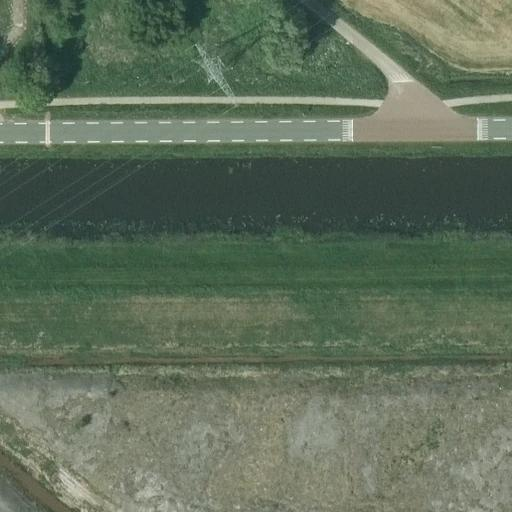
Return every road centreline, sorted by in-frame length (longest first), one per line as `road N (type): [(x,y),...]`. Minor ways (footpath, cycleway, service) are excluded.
road 1 (tertiary): [(421,135),(0,137)]
road 2 (unclassified): [(421,135),(412,95),(388,64),(305,0)]
